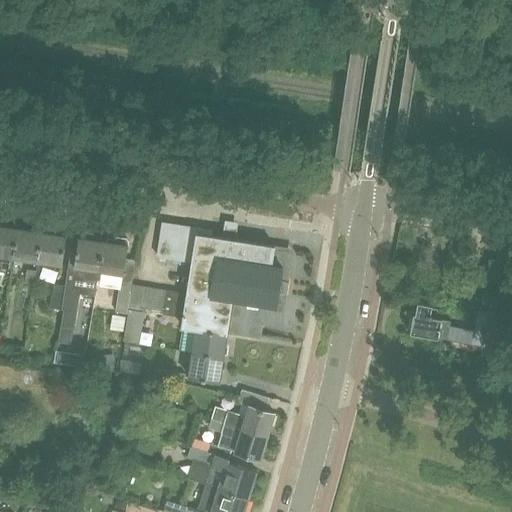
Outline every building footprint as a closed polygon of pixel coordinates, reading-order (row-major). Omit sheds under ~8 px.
[(156,255),(174,258),(179,225),(161,222),(156,255)] [(17,228),(0,225),(0,255),(13,258),(17,228)] [(195,227),(179,225),(174,258),(189,261),(195,227)] [(189,261),(191,261),(207,263),(210,236),(211,230),(195,227),(189,261)] [(41,232),(17,228),(13,258),(36,261),(41,232)] [(66,236),(41,232),(36,261),(62,265),(66,236)] [(62,309),(60,323),(73,325),(75,325),(80,292),(80,290),(72,288),(73,277),(97,280),(99,271),(98,270),(102,241),(99,241),(92,240),(93,236),(91,233),(81,232),(79,234),(78,238),(77,238),(74,261),(73,267),(67,266),(64,285),(61,309),(62,309)] [(223,238),(210,236),(207,263),(191,261),(183,317),(197,319),(202,322),(201,329),(226,332),(260,338),(265,304),(276,305),(278,292),(286,294),(288,280),(281,279),(283,266),(271,264),(274,246),(235,240),(236,234),(224,232),(223,238)] [(98,270),(99,271),(122,274),(127,241),(125,238),(115,236),(112,239),(112,243),(102,241),(98,270)] [(453,262),(453,274),(465,274),(465,262),(453,262)] [(36,269),(26,268),(25,283),(34,284),(36,269)] [(119,288),(115,310),(128,312),(128,309),(132,284),(120,282),(119,288)] [(61,309),(64,285),(53,283),(49,307),(61,309)] [(128,309),(163,314),(175,316),(179,292),(132,284),(128,309)] [(439,337),(447,338),(450,320),(443,318),(443,317),(436,316),(437,307),(432,306),(432,304),(418,301),(416,312),(414,311),(413,315),(410,314),(407,328),(410,328),(410,332),(439,338),(439,337)] [(128,309),(128,312),(123,340),(139,342),(145,311),(128,309)] [(197,319),(183,317),(181,326),(183,327),(180,349),(192,351),(222,356),(224,346),(226,332),(201,329),(202,322),(197,319)] [(25,346),(11,344),(9,358),(23,360),(25,346)] [(222,356),(192,351),(188,377),(218,382),(222,356)] [(112,353),(99,354),(100,371),(113,371),(112,353)] [(122,359),(120,370),(140,374),(142,362),(122,359)] [(158,368),(157,379),(183,383),(185,372),(158,368)] [(214,406),(210,418),(266,435),(273,413),(264,410),(268,398),(241,389),(237,402),(248,406),(244,419),(240,417),(241,415),(227,410),(214,406)] [(259,458),(266,435),(210,418),(207,427),(221,432),(216,445),(259,458)] [(186,478),(206,483),(247,496),(255,469),(227,460),(228,457),(190,445),(187,457),(201,461),(198,471),(189,469),(186,478)] [(241,511),(247,496),(206,483),(198,509),(166,499),(161,511),(241,511)]
